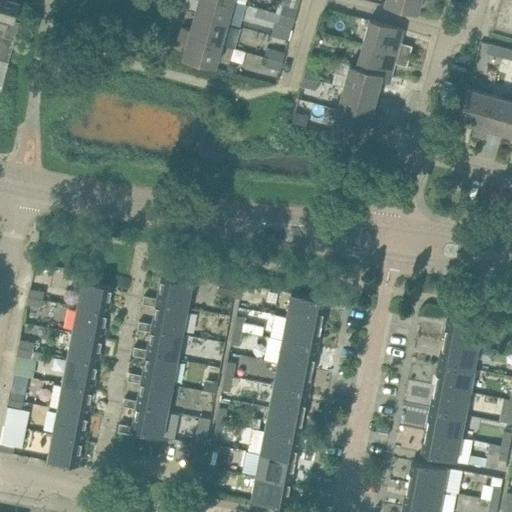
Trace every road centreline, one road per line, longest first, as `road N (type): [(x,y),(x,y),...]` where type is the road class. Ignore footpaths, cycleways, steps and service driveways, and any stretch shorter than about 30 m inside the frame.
road 1 (tertiary): [(395,242),(21,184)]
road 2 (residential): [(344,511),(381,311)]
road 3 (residential): [(0,470),(150,511)]
road 4 (residential): [(466,35),(324,0)]
road 5 (residential): [(416,157),(447,56),(466,35)]
